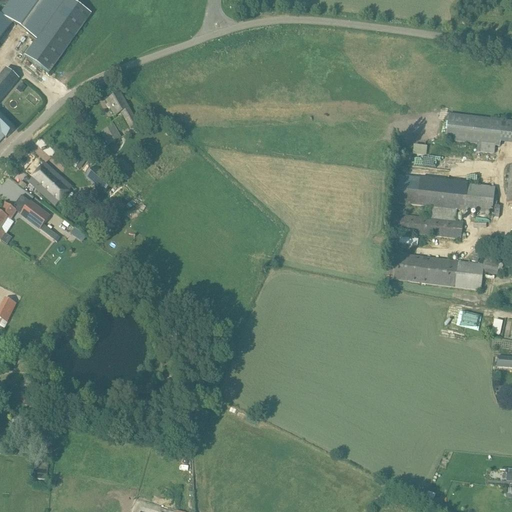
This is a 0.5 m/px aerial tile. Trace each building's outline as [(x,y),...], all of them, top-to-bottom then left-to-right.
[(10,0),(0,15),(36,41),(65,0),(10,0)] [(70,0),(65,0),(36,41),(25,57),(50,74),(92,15),(70,0)] [(0,102),(19,80),(6,68),(0,75),(0,102)] [(21,84),(18,88),(22,92),(26,88),(21,84)] [(138,125),(120,94),(107,102),(116,117),(122,114),(131,129),(138,125)] [(0,141),(5,137),(6,139),(16,129),(0,114),(0,141)] [(503,122),(449,116),(446,141),(478,144),(477,153),(494,155),(495,146),(500,147),(501,142),(503,122)] [(119,139),(113,127),(100,133),(106,145),(119,139)] [(412,155),(426,155),(425,146),(412,146),(412,155)] [(83,158),(73,151),(66,161),(77,168),(83,158)] [(126,170),(109,155),(104,161),(121,175),(126,170)] [(56,190),(47,199),(56,207),(73,188),(45,164),(37,174),(56,190)] [(105,194),(113,183),(96,169),(93,167),(85,177),(105,194)] [(56,190),(37,174),(28,183),(47,199),(56,190)] [(495,189),(398,178),(395,203),(431,207),(430,212),(431,212),(430,219),(393,215),(392,232),(461,240),(463,223),(456,222),(457,210),(492,214),(491,218),(498,219),(500,207),(496,206),(497,196),(494,195),(495,189)] [(126,207),(114,198),(109,205),(121,214),(126,207)] [(40,231),(50,218),(30,203),(20,215),(40,231)] [(0,238),(4,233),(6,235),(13,223),(10,221),(16,211),(5,204),(0,212),(0,238)] [(483,266),(396,255),(393,280),(481,291),(483,274),(497,276),(499,268),(511,270),(511,260),(501,258),(500,262),(484,259),(483,266)] [(14,304),(5,299),(0,308),(0,319),(5,322),(14,304)] [(511,358),(497,357),(496,368),(511,369),(511,358)] [(42,422),(13,417),(12,426),(40,431),(42,422)] [(52,429),(42,427),(38,448),(48,450),(52,429)] [(48,469),(36,468),(34,485),(46,486),(48,469)] [(489,484),(489,495),(505,495),(504,483),(489,484)]
